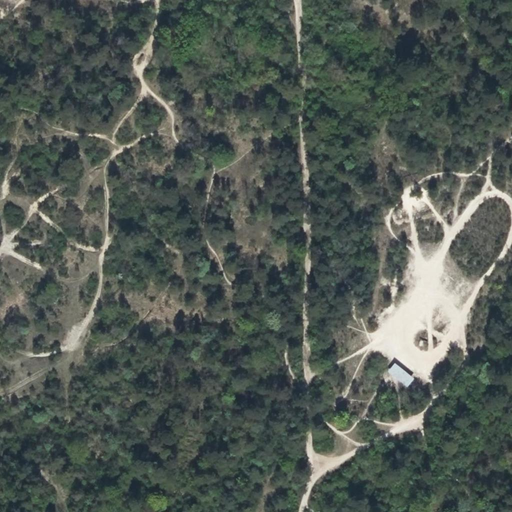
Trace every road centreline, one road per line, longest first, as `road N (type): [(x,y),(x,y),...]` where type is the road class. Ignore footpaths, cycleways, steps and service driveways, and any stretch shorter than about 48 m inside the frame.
road 1 (track): [(296,0),(313,465),(301,511)]
road 2 (track): [(370,346),(405,322),(444,246),(479,200),(497,194),(511,204)]
road 3 (track): [(511,233),(446,345)]
